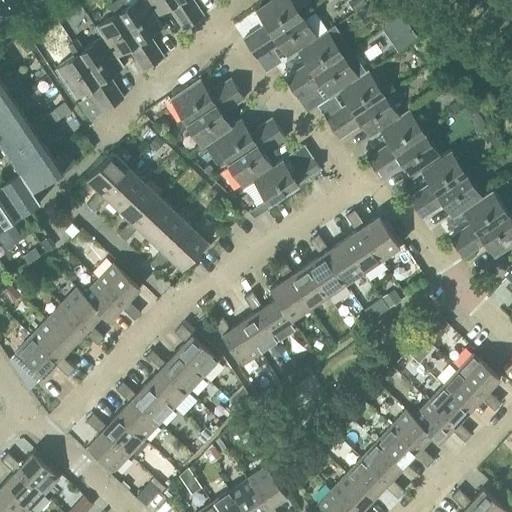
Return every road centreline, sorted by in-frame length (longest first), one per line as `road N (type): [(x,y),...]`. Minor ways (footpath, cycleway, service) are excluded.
road 1 (residential): [(45,439),(184,300),(355,180)]
road 2 (residential): [(511,347),(355,180)]
road 3 (residential): [(355,180),(220,35)]
road 4 (residential): [(96,125),(220,35)]
road 5 (residential): [(410,511),(511,415)]
